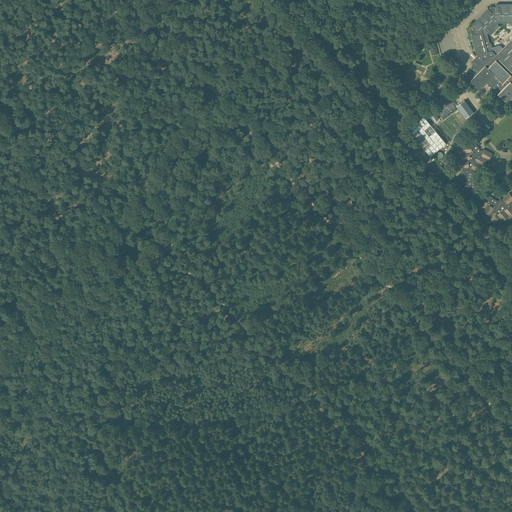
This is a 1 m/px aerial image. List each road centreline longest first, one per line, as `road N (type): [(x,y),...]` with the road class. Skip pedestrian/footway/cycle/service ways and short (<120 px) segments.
road 1 (track): [(90,401),(108,350),(159,292),(160,266),(197,277),(254,325),(306,395)]
road 2 (track): [(318,208),(511,427)]
road 3 (track): [(411,511),(306,395)]
